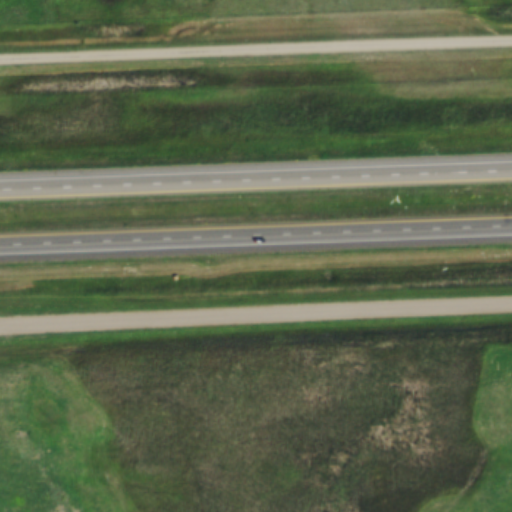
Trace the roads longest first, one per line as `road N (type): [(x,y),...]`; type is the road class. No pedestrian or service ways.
road 1 (residential): [(511,306),(0,328)]
road 2 (motorway): [(511,172),(0,193)]
road 3 (motorway): [(0,247),(511,228)]
road 4 (residential): [(0,62),(511,43)]
